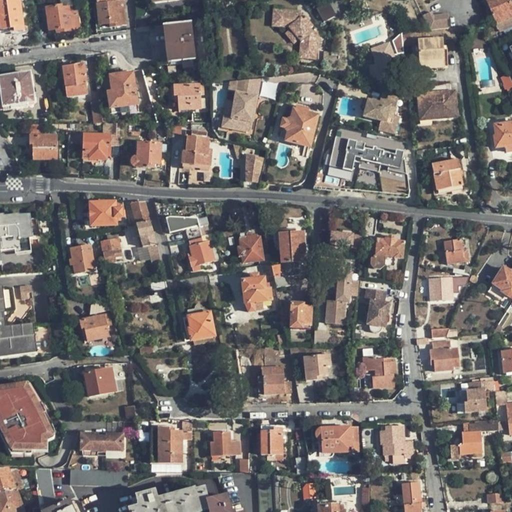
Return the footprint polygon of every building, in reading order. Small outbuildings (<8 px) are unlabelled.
[(19,0),(9,0),(0,1),(0,25),(0,30),(14,28),(14,32),(24,30),(19,0)] [(49,31),(55,31),(59,30),(60,33),(79,30),(76,12),(70,12),(69,8),(72,7),(71,0),(59,0),(61,5),(45,7),(49,31)] [(95,4),(98,24),(108,23),(109,27),(126,24),(125,11),(134,11),(133,0),(124,0),(125,0),(118,1),(117,0),(106,0),(107,3),(95,4)] [(511,10),(507,0),(486,0),(497,24),(511,17),(511,10)] [(324,21),(335,14),(329,3),(317,9),(324,21)] [(280,27),(282,10),(274,10),(272,26),(280,27)] [(282,10),(280,27),(289,28),(290,29),(300,40),(301,41),(300,47),(303,47),(302,58),(316,59),(317,49),(317,48),(314,48),(315,39),(317,40),(318,39),(318,33),(311,32),(309,30),(313,27),(305,18),(302,21),(300,19),(300,12),(282,10)] [(429,11),(422,15),(425,21),(429,31),(443,30),(449,29),(447,13),(432,14),(429,11)] [(404,29),(403,22),(395,22),(395,31),(403,31),(402,30),(404,29)] [(191,23),(165,26),(170,63),(196,59),(191,23)] [(403,31),(402,33),(420,32),(419,25),(408,26),(408,27),(406,29),(404,29),(402,30),(403,31)] [(475,26),(462,28),(463,34),(463,36),(475,34),(475,26)] [(454,35),(454,28),(449,29),(443,30),(429,31),(420,32),(402,33),(402,34),(402,39),(422,37),(422,40),(417,40),(419,64),(444,62),(443,40),(455,39),(454,35)] [(300,40),(290,29),(285,33),(295,44),(300,40)] [(401,39),(370,45),(375,75),(394,72),(391,55),(403,52),(401,39)] [(63,68),(64,78),(67,98),(86,95),(85,86),(87,85),(84,65),(63,68)] [(29,73),(0,77),(0,87),(3,107),(11,106),(12,109),(27,107),(26,103),(34,102),(29,73)] [(133,73),(110,76),(110,77),(112,92),(108,92),(110,109),(112,109),(112,113),(122,111),(122,113),(130,111),(130,112),(138,111),(137,105),(138,105),(133,73)] [(511,81),(508,74),(501,78),(508,93),(509,92),(510,92),(511,91),(511,81)] [(154,75),(143,77),(147,90),(157,88),(154,75)] [(260,78),(237,80),(235,92),(234,102),(232,109),(229,109),(228,119),(224,118),(223,127),(251,132),(260,78)] [(237,80),(230,81),(228,91),(235,92),(237,80)] [(177,96),(178,104),(178,110),(200,109),(199,96),(204,95),(203,86),(199,86),(199,85),(173,86),(173,96),(177,96)] [(454,89),(417,93),(419,114),(431,113),(432,117),(457,115),(454,89)] [(382,94),(379,103),(395,108),(398,99),(382,94)] [(395,108),(379,103),(368,100),(365,108),(363,116),(379,121),(377,131),(394,135),(399,118),(393,116),(395,108)] [(94,123),(103,123),(99,101),(91,103),(94,123)] [(227,101),(224,118),(228,119),(229,109),(232,109),(234,102),(227,101)] [(308,108),(297,105),(296,109),(293,108),(291,117),(286,120),(283,119),(281,127),(284,127),(287,132),(285,141),(310,147),(318,115),(308,112),(308,108)] [(148,116),(149,123),(157,123),(154,115),(148,116)] [(120,141),(121,123),(114,123),(108,123),(108,135),(84,135),(83,159),(99,159),(106,160),(106,157),(110,157),(110,146),(110,141),(120,141)] [(511,123),(493,126),(495,136),(493,137),(494,149),(505,147),(506,153),(511,152),(511,123)] [(182,164),(183,165),(209,167),(210,167),(212,149),(208,149),(209,139),(206,138),(206,133),(191,132),(191,137),(184,136),(182,164)] [(33,145),(33,152),(33,159),(56,159),(56,135),(30,136),(30,145),(33,145)] [(364,149),(371,158),(377,165),(382,172),(383,172),(389,168),(389,165),(387,163),(397,156),(385,141),(381,144),(377,140),(364,149)] [(160,144),(138,142),(137,156),(135,157),(132,159),(132,162),(133,166),(136,167),(153,168),(153,164),(159,164),(160,151),(160,144)] [(242,144),(232,142),(237,157),(242,156),(242,144)] [(424,149),(416,150),(416,157),(418,157),(418,159),(425,158),(424,149)] [(259,175),(262,158),(247,154),(245,182),(256,183),(258,175),(259,175)] [(373,168),(377,165),(371,158),(368,160),(373,168)] [(99,159),(83,159),(83,166),(94,167),(96,166),(97,165),(98,165),(98,164),(99,159)] [(457,160),(431,165),(436,191),(462,186),(457,160)] [(121,202),(90,203),(91,226),(116,226),(116,218),(126,217),(124,209),(121,209),(121,202)] [(131,203),(136,224),(150,221),(145,202),(131,203)] [(367,215),(366,223),(365,234),(374,234),(376,216),(367,215)] [(30,250),(26,216),(18,217),(17,216),(0,218),(0,264),(1,265),(0,253),(30,250)] [(330,216),(329,245),(353,246),(354,230),(341,230),(342,217),(330,216)] [(187,239),(200,236),(197,220),(171,218),(166,220),(169,233),(185,229),(188,228),(189,232),(186,232),(187,239)] [(158,248),(150,221),(136,224),(143,247),(148,246),(150,258),(152,265),(161,263),(158,248)] [(213,241),(211,233),(200,236),(201,239),(202,244),(213,241)] [(280,265),(271,266),(273,279),(288,277),(287,273),(299,272),(299,262),(305,262),(304,233),(296,233),(279,234),(280,265)] [(268,255),(267,246),(260,247),(259,238),(257,238),(256,235),(252,236),(247,236),(240,237),(241,248),(238,248),(239,256),(242,256),(243,263),(262,260),(261,256),(268,255)] [(118,239),(101,242),(105,264),(115,263),(114,257),(122,256),(118,239)] [(218,260),(213,241),(202,244),(201,239),(189,242),(190,247),(188,248),(190,253),(191,256),(188,258),(191,268),(192,268),(199,266),(213,262),(218,260)] [(465,262),(463,250),(461,239),(443,243),(447,265),(465,262)] [(377,240),(375,256),(371,260),(370,266),(374,270),(380,270),(384,267),(394,268),(395,259),(403,260),(404,243),(396,242),(396,241),(392,240),(384,240),(384,241),(377,240)] [(140,260),(150,258),(148,246),(143,247),(138,248),(140,260)] [(90,247),(71,250),(73,260),(70,261),(70,265),(73,265),(75,274),(94,270),(90,247)] [(471,267),(464,266),(462,273),(469,274),(471,267)] [(511,298),(511,266),(509,271),(503,268),(486,292),(498,300),(503,292),(511,298)] [(352,274),(339,272),(335,302),(327,301),(324,323),(344,325),(346,303),(348,303),(349,296),(351,282),(352,274)] [(273,279),(275,288),(289,286),(288,277),(273,279)] [(458,287),(465,287),(469,277),(446,278),(448,301),(454,300),(454,292),(458,292),(458,287)] [(264,278),(259,278),(249,279),(241,280),(243,295),(246,295),(248,304),(244,305),(247,312),(262,311),(261,301),(272,300),(270,289),(265,289),(264,278)] [(429,302),(448,301),(446,278),(428,279),(429,302)] [(165,282),(150,283),(151,290),(166,288),(165,282)] [(358,282),(351,282),(349,296),(357,297),(358,282)] [(11,287),(0,287),(0,358),(35,354),(31,326),(33,326),(29,289),(29,288),(28,287),(26,287),(11,288),(11,287)] [(385,328),(389,304),(383,303),(385,293),(366,289),(364,304),(369,304),(366,325),(369,326),(369,328),(370,331),(372,333),(374,333),(377,333),(379,332),(381,330),(382,328),(385,328)] [(194,308),(187,310),(191,329),(189,329),(191,340),(214,336),(209,310),(205,308),(203,308),(202,307),(201,307),(201,305),(198,303),(195,304),(194,306),(194,308)] [(303,304),(291,303),(291,309),(292,309),(291,327),(310,328),(311,308),(303,307),(303,304)] [(104,316),(79,321),(82,336),(86,335),(88,342),(108,337),(104,316)] [(33,326),(31,326),(35,354),(51,352),(47,324),(33,326)] [(502,329),(497,326),(492,333),(499,334),(502,329)] [(432,330),(432,339),(445,338),(449,329),(432,330)] [(279,347),(288,347),(285,333),(277,335),(279,347)] [(459,368),(458,354),(451,354),(451,348),(450,341),(432,343),(432,350),(429,350),(430,361),(433,361),(434,365),(434,373),(453,372),(452,368),(459,368)] [(140,355),(153,354),(152,346),(139,347),(140,355)] [(503,374),(511,372),(511,350),(500,352),(503,374)] [(305,381),(316,380),(316,376),(322,376),(327,375),(326,366),(331,365),(330,354),(303,357),(305,381)] [(372,375),(363,375),(364,389),(394,388),(393,376),(396,376),(395,362),(394,363),(389,363),(389,359),(375,360),(375,357),(362,357),(363,371),(374,370),(375,377),(372,377),(372,375)] [(123,368),(124,373),(130,373),(129,363),(110,363),(111,369),(123,368)] [(283,366),(256,368),(258,398),(264,398),(264,395),(284,394),(284,392),(292,392),(291,382),(284,382),(283,366)] [(111,369),(85,374),(89,397),(122,390),(120,380),(114,381),(111,369)] [(494,391),(493,381),(483,382),(467,383),(468,390),(465,391),(466,403),(463,403),(464,413),(486,411),(484,392),(494,391)] [(47,441),(51,439),(36,405),(34,406),(26,386),(18,387),(18,384),(0,386),(0,421),(13,451),(46,452),(47,441)] [(507,404),(505,389),(494,391),(495,405),(505,404),(507,404)] [(126,407),(128,428),(131,427),(136,426),(134,407),(134,406),(126,407)] [(192,431),(192,421),(181,421),(181,431),(192,431)] [(497,421),(481,422),(481,425),(468,425),(469,433),(461,433),(462,440),(462,445),(458,445),(451,446),(452,460),(459,459),(459,455),(481,454),(480,432),(498,431),(497,421)] [(385,431),(381,431),(379,432),(380,444),(382,444),(383,456),(392,456),(405,455),(405,459),(413,459),(412,438),(404,438),(403,426),(384,427),(385,431)] [(273,431),(260,431),(261,455),(266,455),(274,455),(274,461),(283,461),(282,427),(273,428),(273,431)] [(359,452),(357,427),(320,428),(317,429),(316,431),(315,434),(315,437),(316,439),(318,441),(322,441),(322,453),(359,452)] [(168,431),(168,428),(152,428),(151,463),(181,463),(181,438),(181,431),(174,431),(168,431)] [(231,441),(230,432),(222,433),(221,432),(213,432),(213,442),(210,442),(211,456),(240,455),(239,441),(231,441)] [(97,434),(80,434),(79,451),(96,451),(97,451),(97,437),(97,434)] [(122,435),(104,434),(104,437),(104,451),(105,451),(121,452),(122,435)] [(104,437),(97,437),(97,451),(96,451),(96,453),(104,453),(105,451),(104,451),(104,437)] [(501,455),(501,461),(511,460),(510,453),(501,455)] [(240,459),(240,473),(248,473),(248,459),(240,459)] [(21,479),(17,468),(15,468),(0,470),(0,511),(23,511),(13,481),(21,479)] [(72,511),(68,502),(57,507),(54,500),(51,469),(35,468),(41,511),(72,511)] [(127,486),(128,471),(70,469),(70,484),(127,486)] [(275,511),(274,473),(257,473),(258,511),(275,511)] [(421,511),(421,508),(421,502),(419,483),(402,484),(404,511),(421,511)] [(312,485),(306,485),(304,488),(304,498),(313,498),(312,485)] [(129,510),(129,511),(198,511),(209,509),(209,511),(230,511),(226,496),(207,501),(204,489),(157,501),(154,492),(137,496),(140,506),(129,510)] [(502,494),(487,494),(487,504),(503,503),(502,494)]
